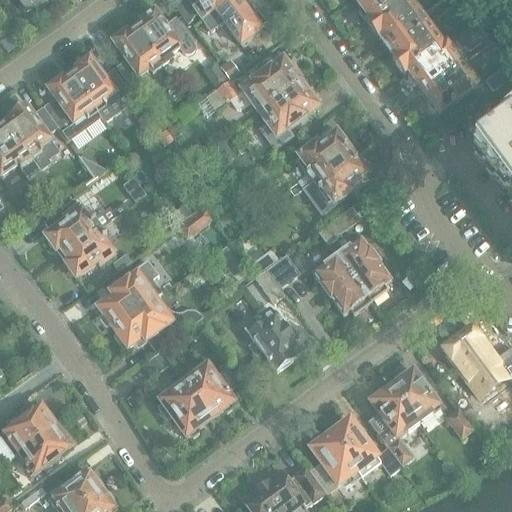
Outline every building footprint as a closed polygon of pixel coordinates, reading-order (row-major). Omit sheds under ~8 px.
[(16,0),(27,14),(34,9),(36,12),(52,0),(16,0)] [(189,0),(175,10),(191,31),(196,27),(192,22),(197,15),(202,23),(211,16),(214,14),(233,0),(189,0)] [(252,22),(243,9),(236,0),(233,0),(214,14),(241,50),(262,35),(260,32),(267,28),(259,16),(252,22)] [(403,0),(359,0),(355,4),(360,12),(359,14),(359,16),(363,22),(366,23),(368,23),(369,23),(366,26),(367,27),(403,0)] [(403,0),(367,27),(378,42),(379,41),(383,47),(384,47),(385,48),(384,48),(386,52),(426,23),(409,0),(403,0)] [(452,23),(462,15),(457,8),(447,16),(452,23)] [(144,24),(134,31),(157,63),(162,70),(171,63),(168,59),(179,51),(182,55),(185,57),(189,58),(193,56),(195,53),(195,49),(194,45),(176,20),(165,29),(155,15),(154,17),(150,17),(145,21),(144,24)] [(405,79),(407,77),(448,47),(447,46),(444,48),(426,23),(386,52),(389,56),(390,55),(391,56),(390,56),(394,62),(393,63),(405,79)] [(115,44),(113,46),(126,64),(116,71),(131,92),(132,93),(144,84),(141,80),(150,73),(152,77),(162,70),(157,63),(134,31),(125,37),(122,37),(116,41),(115,44)] [(11,37),(0,45),(7,55),(18,47),(11,37)] [(463,68),(462,66),(448,47),(407,77),(408,77),(407,80),(408,83),(411,89),(414,89),(416,89),(422,97),(463,68)] [(78,71),(69,78),(100,121),(104,127),(134,105),(130,99),(125,92),(127,91),(114,73),(104,80),(90,62),(89,64),(85,64),(80,67),(78,71)] [(231,83),(240,76),(230,63),(221,70),(231,83)] [(216,92),(228,84),(214,64),(203,72),(216,92)] [(243,93),(238,97),(240,99),(247,108),(251,105),(260,118),(304,85),(294,72),(291,74),(284,64),(272,73),(271,72),(252,86),(253,87),(243,93)] [(438,118),(479,89),(463,68),(422,97),(429,106),(427,108),(427,110),(431,115),(437,116),(438,118)] [(494,95),(511,82),(503,71),(486,84),(494,95)] [(43,111),(58,131),(68,144),(100,121),(69,78),(61,84),(61,83),(59,85),(56,83),(49,88),(49,92),(48,93),(55,102),(43,111)] [(311,101),(315,99),(304,85),(260,118),(267,127),(259,133),(275,155),(295,140),(291,134),(307,121),(307,120),(319,112),(311,101)] [(247,108),(240,99),(230,86),(207,102),(217,116),(231,106),(236,113),(241,113),(247,108)] [(32,119),(26,109),(25,109),(24,110),(20,110),(15,114),(14,118),(16,120),(7,127),(34,165),(41,174),(52,167),(49,163),(59,156),(47,139),(58,131),(43,111),(32,119)] [(149,142),(160,135),(147,118),(137,126),(149,142)] [(41,174),(34,165),(7,127),(0,131),(0,177),(3,181),(20,169),(30,183),(41,174)] [(511,127),(478,153),(490,169),(491,171),(493,169),(503,183),(501,184),(503,186),(504,185),(511,195),(511,127)] [(163,151),(173,144),(165,133),(155,140),(163,151)] [(345,148),(347,144),(342,137),(338,138),(337,137),(319,150),(317,148),(299,161),(309,174),(297,183),(299,186),(289,192),(294,199),(304,192),(305,193),(352,158),(345,148)] [(304,192),(303,193),(322,218),(331,212),(350,197),(348,194),(367,179),(368,179),(367,178),(369,174),(363,166),(360,168),(352,158),(314,186),(305,193),(304,192)] [(80,160),(80,161),(85,168),(95,182),(105,175),(103,172),(90,165),(80,160)] [(134,182),(124,189),(130,198),(140,190),(134,182)] [(218,185),(197,200),(205,211),(215,204),(226,196),(218,185)] [(55,212),(63,205),(53,191),(44,197),(55,212)] [(83,214),(80,211),(75,204),(67,210),(63,205),(55,212),(58,217),(43,228),(50,238),(46,240),(49,243),(48,246),(52,252),(55,252),(62,262),(120,218),(129,211),(123,205),(98,223),(88,210),(83,214)] [(214,224),(225,217),(215,204),(205,211),(213,222),(214,224)] [(205,211),(179,231),(187,242),(213,222),(205,211)] [(327,248),(360,224),(352,212),(319,236),(327,248)] [(114,228),(123,222),(120,218),(62,262),(69,271),(68,274),(73,280),(76,280),(77,282),(98,267),(100,270),(116,258),(111,252),(116,248),(111,240),(119,235),(114,228)] [(361,244),(362,242),(360,242),(360,244),(337,261),(371,307),(389,294),(385,289),(390,286),(392,286),(392,284),(390,284),(379,269),(380,268),(370,254),(369,254),(361,244)] [(226,251),(216,258),(223,267),(233,260),(226,251)] [(253,266),(248,270),(257,282),(266,275),(279,265),(271,253),(265,258),(253,266)] [(126,258),(113,267),(118,274),(131,265),(126,258)] [(279,265),(266,275),(275,288),(279,292),(301,276),(288,259),(281,264),(279,265)] [(354,320),(371,307),(337,261),(313,278),(342,319),(342,321),(344,321),(344,320),(350,315),(354,320)] [(99,312),(98,312),(102,317),(100,321),(105,328),(110,328),(113,332),(155,301),(163,296),(155,284),(159,281),(148,265),(125,281),(128,284),(107,300),(107,299),(106,300),(110,305),(100,312),(99,312)] [(285,302),(279,292),(266,275),(257,282),(276,308),(285,302)] [(169,312),(165,315),(155,301),(113,332),(117,337),(115,341),(120,348),(125,348),(128,353),(129,353),(129,352),(138,345),(142,350),(143,350),(143,349),(150,344),(158,355),(203,321),(200,316),(195,313),(191,313),(186,314),(183,315),(178,316),(174,315),(169,312)] [(288,327),(285,329),(270,310),(260,317),(268,327),(251,340),(277,376),(294,364),(293,363),(303,356),(304,357),(305,357),(297,346),(300,344),(300,338),(293,329),(288,327)] [(473,332),(444,354),(469,387),(479,400),(480,399),(483,403),(496,394),(493,390),(507,379),(511,385),(511,352),(497,364),(473,332)] [(147,365),(155,376),(167,367),(159,357),(147,365)] [(209,370),(184,388),(210,424),(222,416),(227,418),(233,413),(232,409),(235,407),(227,396),(239,388),(227,371),(217,378),(210,369),(209,370)] [(393,387),(390,389),(421,429),(435,418),(442,413),(412,373),(410,374),(412,377),(406,381),(404,379),(393,387)] [(198,433),(210,424),(184,388),(159,405),(163,410),(159,412),(164,419),(168,417),(186,442),(189,440),(193,442),(199,437),(198,433)] [(370,403),(369,404),(382,421),(392,435),(382,442),(392,455),(390,457),(402,473),(412,466),(412,465),(400,449),(399,447),(400,446),(399,445),(400,444),(421,429),(390,389),(376,399),(378,401),(372,405),(370,403)] [(45,409),(45,408),(0,440),(0,456),(8,467),(18,460),(59,429),(50,417),(47,419),(41,412),(45,409)] [(457,412),(446,421),(462,443),(474,434),(470,429),(457,412)] [(331,439),(330,440),(347,462),(356,475),(358,476),(364,472),(368,476),(380,467),(350,425),(349,426),(346,426),(339,431),(339,434),(331,439)] [(65,444),(68,442),(59,429),(18,460),(32,480),(72,451),(71,450),(70,451),(65,444)] [(321,468),(310,475),(317,485),(326,497),(327,499),(338,490),(346,492),(361,481),(358,476),(356,475),(347,462),(330,440),(322,446),(319,445),(313,450),(312,453),(311,454),(321,468)] [(392,480),(402,473),(390,457),(388,453),(377,461),(392,480)] [(310,475),(308,476),(306,473),(288,486),(282,477),(271,485),(270,484),(252,498),(253,499),(242,506),(246,511),(293,511),(300,507),(304,511),(323,497),(324,498),(326,497),(310,475)] [(56,487),(43,496),(49,504),(54,511),(80,511),(103,496),(101,494),(103,493),(104,488),(99,482),(95,482),(94,483),(89,475),(62,495),(56,487)] [(103,496),(80,511),(114,511),(112,508),(113,507),(115,503),(110,497),(105,497),(104,498),(103,496)] [(0,511),(11,511),(12,511),(4,502),(0,504),(0,511)]
